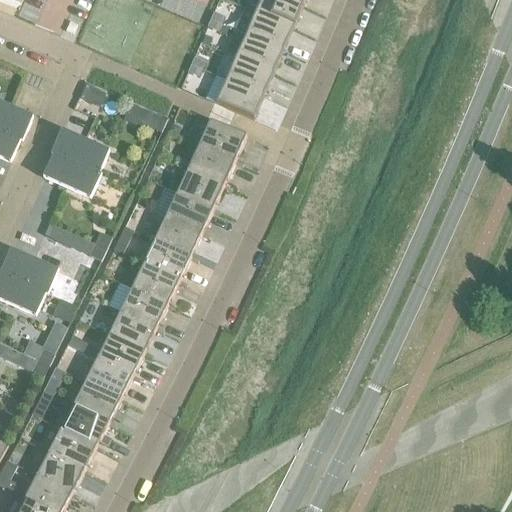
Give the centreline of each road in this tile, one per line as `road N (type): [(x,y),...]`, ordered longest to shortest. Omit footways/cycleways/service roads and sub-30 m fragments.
road 1 (residential): [(116,511),(358,0)]
road 2 (secondary): [(511,10),(444,174),(283,511)]
road 3 (secondary): [(313,511),(511,76)]
road 4 (residential): [(0,233),(76,66),(0,32)]
